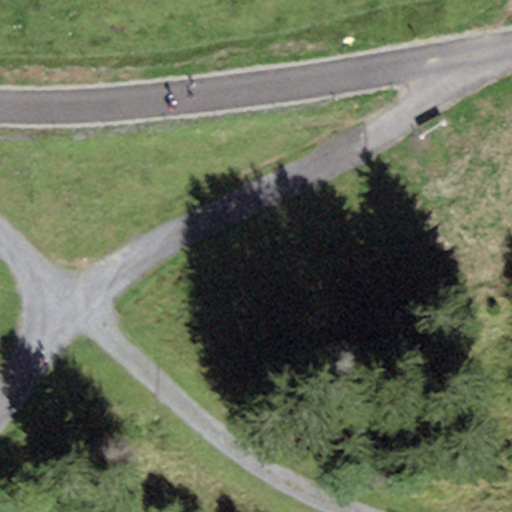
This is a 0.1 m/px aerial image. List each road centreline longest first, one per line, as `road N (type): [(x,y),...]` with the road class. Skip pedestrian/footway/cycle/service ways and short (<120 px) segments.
road 1 (unclassified): [(0,104),(134,108),(511,45)]
road 2 (track): [(487,49),(354,152),(178,226),(71,310)]
road 3 (track): [(71,310),(249,482),(334,511)]
